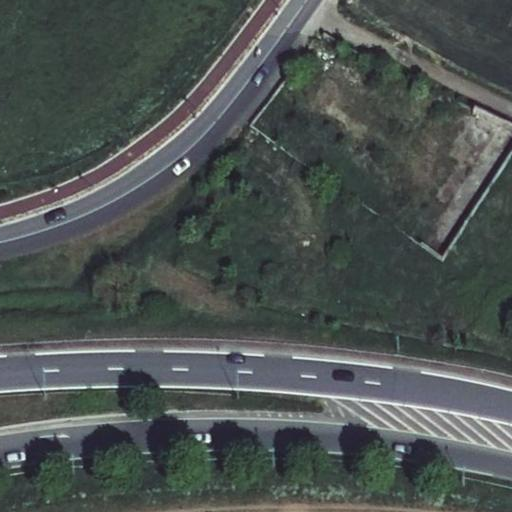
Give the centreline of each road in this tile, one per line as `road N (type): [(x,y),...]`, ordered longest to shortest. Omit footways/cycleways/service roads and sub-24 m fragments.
road 1 (trunk): [(0,451),(225,434),(360,441),(511,468)]
road 2 (trunk): [(511,410),(316,377),(187,369),(0,376)]
road 3 (tertiary): [(0,237),(83,210),(183,146),(303,0)]
road 4 (track): [(511,112),(296,9)]
